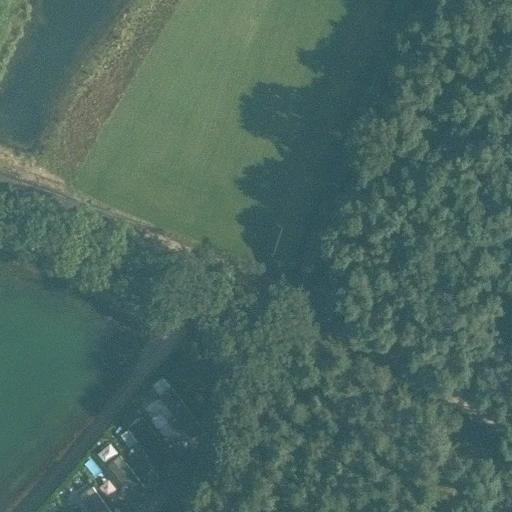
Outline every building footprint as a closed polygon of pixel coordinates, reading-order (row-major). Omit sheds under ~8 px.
[(291,271),(305,276),(317,246),(303,240),(291,271)] [(193,444),(211,431),(178,386),(166,395),(184,419),(178,423),(193,444)] [(147,416),(132,428),(168,473),(183,461),(147,416)] [(111,468),(141,501),(155,489),(124,455),(111,468)] [(115,511),(101,486),(85,496),(94,511),(115,511)]
